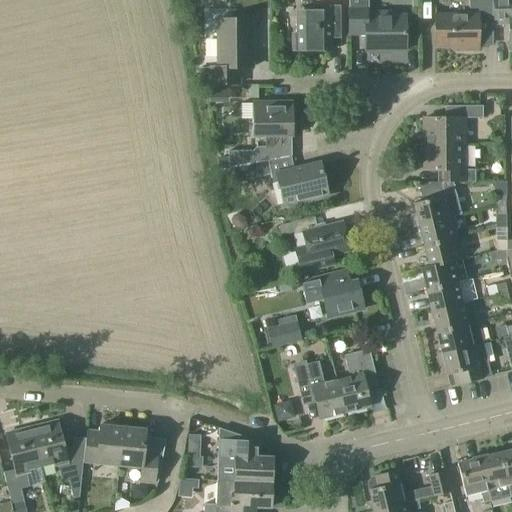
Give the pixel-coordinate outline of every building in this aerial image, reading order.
[(348,0),(349,36),(365,36),(365,50),(380,50),(380,52),(387,52),(387,50),(405,50),(405,16),(389,16),(389,12),(368,12),(367,0),(348,0)] [(468,0),(469,15),(435,15),(435,46),(462,46),(462,49),(478,49),(478,46),(492,46),(492,0),(468,0)] [(511,0),(492,0),(493,25),(509,25),(509,49),(511,49),(511,0)] [(330,10),(331,38),(344,38),(344,5),(318,5),(318,10),(330,10)] [(331,50),(331,38),(330,10),(318,10),(302,11),(296,17),(297,34),(292,39),(292,46),(297,50),(297,51),(331,50)] [(241,85),(241,67),(252,67),(252,19),(217,20),(217,66),(209,66),(209,85),(241,85)] [(256,136),(292,136),(292,102),(252,102),(252,132),(256,136)] [(423,144),(465,144),(465,118),(482,118),(483,106),(445,106),(445,118),(423,118),(423,144)] [(465,144),(423,144),(423,170),(437,170),(437,182),(441,182),(451,182),(475,182),(475,170),(465,169),(465,144)] [(221,170),(232,167),(270,160),(269,146),(255,147),(251,151),(226,151),(226,158),(220,158),(221,170)] [(271,174),(270,160),(232,167),(235,183),(271,174)] [(276,174),(283,205),(308,198),(309,200),(327,196),(319,163),(276,174)] [(459,215),(451,182),(441,182),(444,195),(413,203),(415,213),(409,214),(412,226),(451,217),(459,215)] [(496,206),(506,206),(506,196),(496,196),(496,206)] [(496,216),(495,216),(495,228),(506,228),(506,215),(506,206),(496,206),(496,216)] [(333,266),(331,255),(349,251),(342,222),(325,226),(324,222),(316,224),(314,216),(291,222),(294,235),(302,233),(307,254),(295,257),(299,274),(333,266)] [(423,246),(456,238),(451,217),(412,226),(413,228),(418,226),(423,246)] [(453,262),(461,260),(456,238),(423,246),(428,266),(420,268),(428,266),(428,267),(453,261),(453,262)] [(496,240),(496,250),(506,250),(506,240),(496,240)] [(497,260),(505,260),(506,260),(506,250),(496,250),(497,260)] [(426,290),(458,282),(466,280),(461,260),(453,262),(453,261),(428,267),(428,266),(420,268),(426,290)] [(323,300),(327,318),(363,309),(356,280),(350,281),(347,269),(300,280),(306,304),(323,300)] [(295,289),(292,280),(280,284),(282,292),(295,289)] [(431,311),(463,303),(458,282),(426,290),(431,311)] [(498,295),(507,292),(505,283),(495,285),(498,295)] [(507,292),(498,295),(500,304),(510,302),(507,292)] [(436,332),(477,322),(471,301),(463,303),(431,311),(436,332)] [(366,338),(381,335),(377,319),(362,323),(366,338)] [(272,348),(301,341),(297,322),(268,329),(272,348)] [(436,354),(482,343),(477,322),(436,332),(441,352),(435,353),(436,354)] [(500,337),(486,338),(487,351),(501,350),(500,337)] [(482,343),(436,354),(439,366),(444,365),(447,375),(450,374),(453,386),(490,377),(482,343)] [(336,379),(344,412),(369,406),(365,390),(378,387),(368,349),(344,355),(349,376),(336,379)] [(319,419),(344,412),(336,379),(323,383),(318,361),(293,367),(302,405),(315,402),(319,419)] [(44,425),(31,428),(41,467),(57,463),(62,482),(67,481),(71,499),(79,497),(82,463),(85,438),(73,437),(72,448),(63,450),(58,428),(59,428),(57,420),(44,424),(44,425)] [(118,466),(122,427),(99,425),(99,431),(86,430),(85,438),(82,463),(95,464),(95,462),(95,463),(118,466)] [(122,427),(118,466),(140,468),(139,483),(155,484),(159,439),(144,437),(145,430),(122,427)] [(25,471),(41,467),(31,428),(18,431),(18,430),(4,434),(6,441),(7,440),(14,470),(3,472),(11,504),(13,511),(26,511),(20,489),(29,487),(25,471)] [(216,481),(217,481),(271,483),(272,458),(256,457),(257,441),(218,428),(216,481)] [(511,448),(499,452),(507,485),(510,496),(511,495),(511,448)] [(478,457),(489,500),(495,499),(492,488),(507,485),(499,452),(478,457)] [(481,502),(489,500),(478,457),(457,462),(465,495),(479,492),(481,502)] [(367,489),(373,511),(416,501),(449,493),(444,470),(426,475),(429,486),(403,493),(397,470),(374,475),(377,487),(367,489)] [(216,505),(204,505),(203,511),(244,511),(245,507),(270,508),(271,483),(217,481),(216,505)] [(372,511),(407,511),(407,510),(418,508),(416,501),(373,511),(372,511)] [(445,511),(453,511),(451,502),(443,504),(445,511)]
